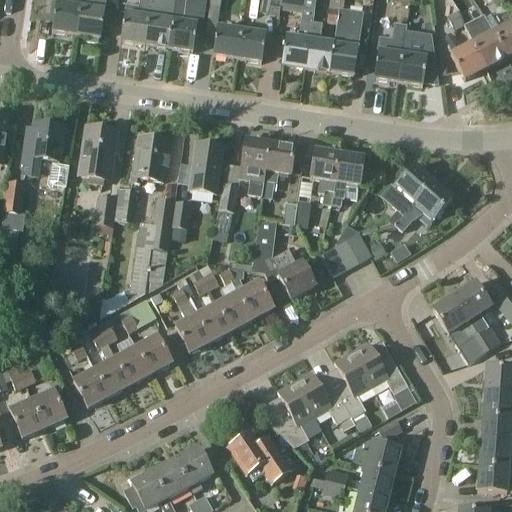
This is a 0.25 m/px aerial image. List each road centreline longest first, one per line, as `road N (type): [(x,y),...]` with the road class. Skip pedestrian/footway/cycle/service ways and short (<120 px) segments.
road 1 (residential): [(5,76),(429,140),(511,141)]
road 2 (residential): [(0,493),(89,457),(378,299)]
road 3 (residential): [(423,511),(441,417),(378,299)]
road 4 (residential): [(378,299),(473,237),(511,196)]
